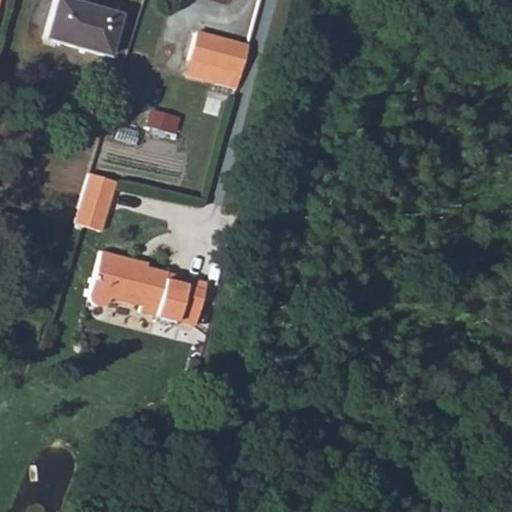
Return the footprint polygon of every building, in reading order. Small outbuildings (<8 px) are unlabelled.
[(50,0),(43,29),(96,44),(108,2),(102,0),(50,0)] [(108,2),(96,44),(110,48),(123,6),(108,2)] [(182,76),(238,89),(249,44),(197,30),(182,76)] [(115,184),(85,174),(68,224),(98,234),(115,184)] [(29,209),(0,201),(0,232),(21,238),(29,209)] [(155,315),(166,271),(129,261),(130,255),(100,247),(88,286),(88,299),(92,305),(102,304),(109,294),(139,303),(137,310),(155,315)] [(175,321),(184,283),(186,276),(166,271),(155,315),(175,321)] [(195,326),(205,289),(184,283),(175,321),(195,326)]
